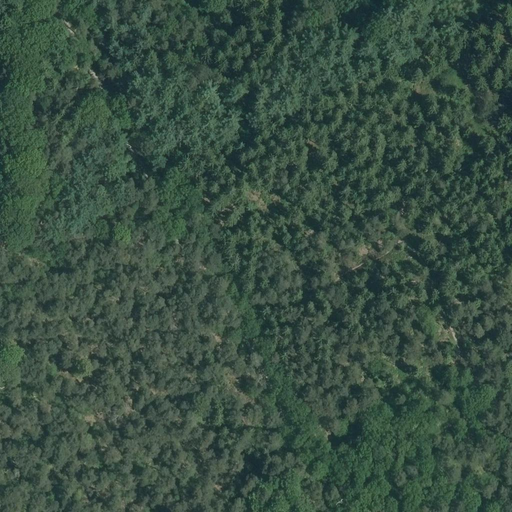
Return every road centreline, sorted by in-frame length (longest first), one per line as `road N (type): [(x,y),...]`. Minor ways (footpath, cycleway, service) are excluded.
road 1 (track): [(326,491),(218,272),(164,230),(55,0)]
road 2 (track): [(0,284),(78,133),(104,103)]
